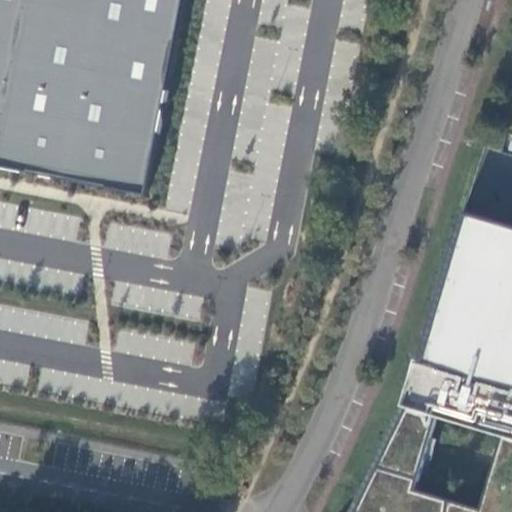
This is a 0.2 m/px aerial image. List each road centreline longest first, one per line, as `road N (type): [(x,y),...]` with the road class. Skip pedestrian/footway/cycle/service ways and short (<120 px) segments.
road 1 (tertiary): [(468,0),(369,315),(335,403),(277,511)]
road 2 (unclassified): [(0,470),(209,511)]
